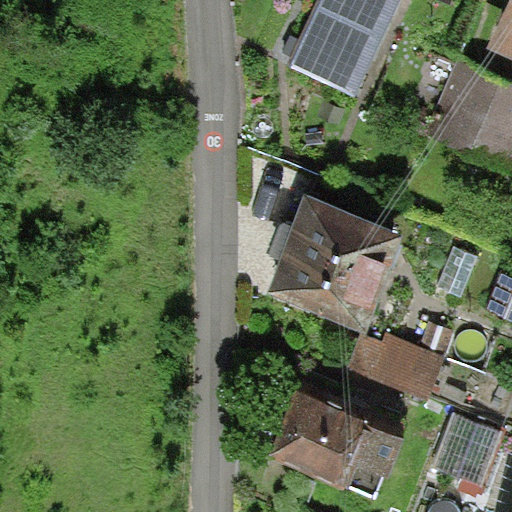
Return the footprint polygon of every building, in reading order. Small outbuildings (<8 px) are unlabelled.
[(371,2),(365,0),(306,0),(299,20),(355,42),(371,2)] [(511,65),(476,50),(449,112),(436,106),(424,134),(446,144),(457,119),(511,142),(511,65)] [(394,224),(308,193),(297,223),(280,217),(270,244),(287,250),(277,278),(363,310),(394,224)] [(442,357),(387,336),(373,372),(428,393),(442,357)] [(404,418),(301,377),(273,445),(376,486),(404,418)]
